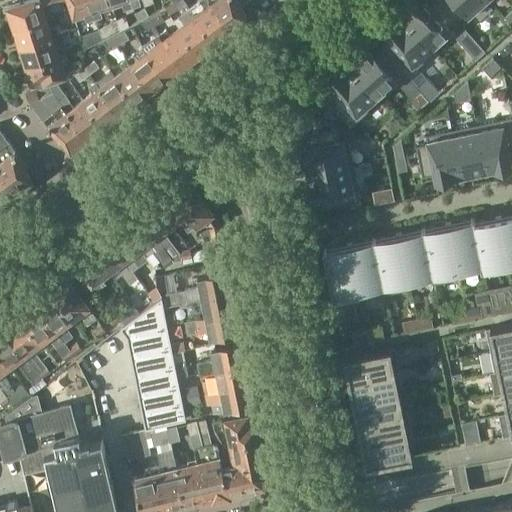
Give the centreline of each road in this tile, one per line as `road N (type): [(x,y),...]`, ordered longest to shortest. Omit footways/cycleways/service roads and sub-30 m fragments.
road 1 (residential): [(321,511),(231,90)]
road 2 (residential): [(88,195),(231,90)]
road 3 (residential): [(231,90),(339,0)]
road 4 (residential): [(88,195),(32,127),(14,126),(0,106)]
